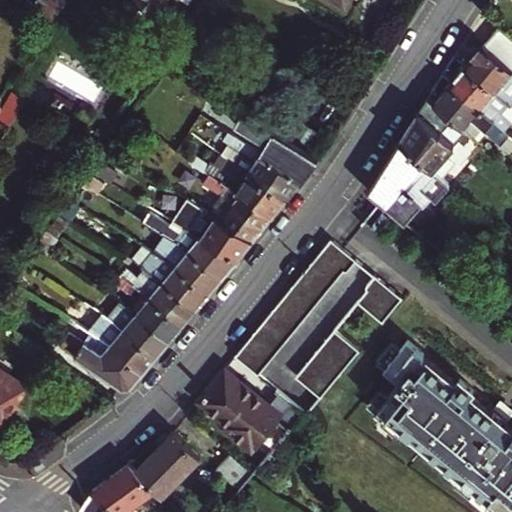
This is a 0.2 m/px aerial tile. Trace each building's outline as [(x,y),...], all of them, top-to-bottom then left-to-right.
[(64,0),(37,0),(36,1),(53,15),(64,0)] [(130,0),(131,0),(153,17),(165,0),(130,0)] [(511,34),(499,23),(483,42),(505,61),(511,52),(511,34)] [(511,66),(505,61),(483,42),(465,63),(510,102),(511,99),(511,66)] [(511,103),(510,102),(465,63),(450,81),(505,128),(511,120),(511,103)] [(450,81),(434,99),(476,135),(483,142),(489,147),(505,128),(450,81)] [(437,168),(459,143),(463,138),(468,143),(476,135),(434,99),(429,94),(401,137),(437,168)] [(29,125),(41,105),(32,99),(19,118),(29,125)] [(244,109),(237,105),(223,99),(210,120),(229,133),(244,109)] [(243,141),(259,150),(302,176),(320,154),(244,109),(229,133),(234,136),(243,141)] [(291,111),(287,109),(277,126),(281,129),(291,111)] [(326,131),(291,111),(281,129),(316,149),(326,131)] [(9,120),(2,131),(8,135),(15,123),(9,120)] [(472,154),(483,142),(476,135),(468,143),(463,138),(459,143),(468,151),(472,154)] [(234,136),(222,155),(288,194),(302,176),(259,150),(243,141),(234,136)] [(437,168),(401,137),(369,189),(407,220),(433,190),(438,195),(450,180),(445,176),(437,168)] [(437,168),(445,176),(468,151),(459,143),(437,168)] [(288,194),(222,155),(215,167),(199,157),(195,163),(210,172),(273,212),(288,194)] [(100,161),(91,170),(115,183),(121,173),(100,161)] [(222,192),(210,210),(253,236),(273,212),(210,172),(204,181),(222,192)] [(82,181),(77,187),(93,197),(98,190),(82,181)] [(70,198),(59,212),(69,219),(80,205),(70,198)] [(203,206),(193,200),(184,211),(193,216),(203,206)] [(163,210),(185,223),(239,253),(253,236),(210,210),(203,206),(193,216),(184,211),(169,202),(163,210)] [(187,250),(222,275),(227,268),(239,253),(185,223),(182,227),(151,207),(143,217),(187,250)] [(59,233),(69,219),(59,212),(48,226),(59,233)] [(46,250),(59,233),(48,226),(35,243),(46,250)] [(335,238),(238,355),(259,373),(345,269),(349,269),(359,257),(335,238)] [(142,246),(159,258),(165,249),(153,241),(152,243),(146,240),(142,246)] [(154,277),(160,281),(196,306),(208,291),(172,267),(165,263),(163,265),(131,243),(122,255),(128,259),(144,270),(154,277)] [(187,250),(172,267),(208,291),(222,275),(187,250)] [(115,274),(119,277),(131,286),(137,279),(144,270),(128,259),(121,268),(115,274)] [(511,274),(511,262),(509,260),(500,271),(509,278),(511,274)] [(115,274),(121,268),(113,262),(108,269),(115,274)] [(500,271),(493,279),(511,294),(511,280),(509,278),(500,271)] [(378,272),(360,299),(384,320),(405,294),(378,272)] [(115,282),(132,294),(136,289),(131,286),(119,277),(115,282)] [(141,293),(147,297),(160,281),(154,277),(147,287),(141,293)] [(131,286),(136,289),(141,293),(147,287),(137,279),(131,286)] [(160,281),(147,297),(182,322),(196,306),(160,281)] [(138,308),(135,313),(169,337),(182,322),(147,297),(141,293),(136,289),(132,294),(127,300),(138,308)] [(34,326),(0,303),(0,319),(26,337),(34,326)] [(123,304),(112,321),(156,354),(169,337),(135,313),(123,304)] [(112,321),(98,338),(143,369),(156,354),(112,321)] [(336,327),(296,375),(321,396),(361,347),(336,327)] [(69,332),(61,344),(123,384),(131,383),(143,369),(98,338),(92,346),(69,332)] [(401,347),(390,360),(405,373),(400,379),(388,394),(379,405),(387,411),(383,418),(399,431),(404,425),(426,443),(460,470),(455,476),(473,490),(478,485),(496,500),(509,510),(511,506),(511,423),(505,418),(509,413),(496,403),(493,408),(471,391),(475,386),(461,375),(457,380),(424,353),(426,351),(409,337),(401,347)] [(401,347),(393,341),(377,360),(400,379),(405,373),(390,360),(401,347)] [(0,428),(1,429),(29,385),(0,366),(0,428)] [(228,367),(202,397),(227,419),(225,421),(254,445),(280,414),(293,425),(305,410),(279,389),(269,401),(228,367)] [(388,394),(381,388),(367,405),(383,418),(387,411),(379,405),(388,394)] [(511,410),(511,403),(502,396),(496,403),(509,413),(511,410)] [(137,467),(158,486),(166,493),(203,453),(175,427),(137,467)] [(460,470),(426,443),(422,449),(455,476),(460,470)] [(254,470),(229,449),(216,465),(241,485),(254,470)] [(130,460),(95,488),(114,504),(108,511),(143,511),(136,502),(158,486),(137,467),(130,460)] [(473,490),(463,483),(460,485),(489,508),(496,500),(478,485),(473,490)] [(108,511),(114,504),(95,488),(92,491),(82,506),(91,511),(108,511)]
